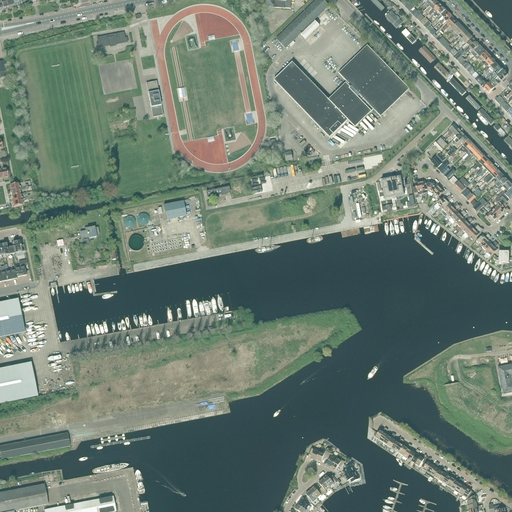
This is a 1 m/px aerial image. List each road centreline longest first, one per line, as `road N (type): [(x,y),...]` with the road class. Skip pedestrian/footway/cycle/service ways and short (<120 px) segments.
road 1 (unclassified): [(0,440),(215,402)]
road 2 (unclassified): [(457,121),(337,0)]
road 3 (residential): [(489,99),(392,0)]
road 4 (residential): [(491,493),(376,422)]
